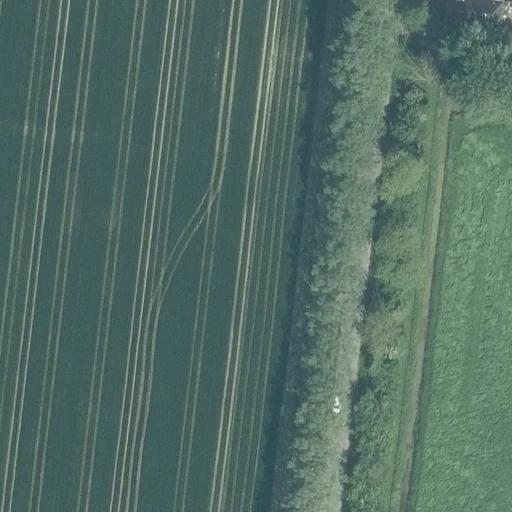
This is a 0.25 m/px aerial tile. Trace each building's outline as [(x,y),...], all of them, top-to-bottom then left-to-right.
[(503,3),(468,0),(464,0),(464,3),(448,2),(446,21),(462,22),(461,27),(500,30),(503,3)] [(124,1),(119,24),(160,33),(165,10),(124,1)] [(230,20),(228,68),(269,70),(269,44),(257,44),(258,21),(230,20)] [(119,24),(113,48),(154,58),(160,33),(119,24)] [(113,48),(107,72),(148,82),(154,58),(113,48)] [(207,79),(206,112),(253,114),(255,81),(207,79)] [(104,83),(96,115),(142,126),(150,94),(104,83)] [(206,112),(204,144),(251,147),(253,114),(206,112)] [(96,115),(88,148),(135,159),(142,126),(96,115)] [(207,156),(205,181),(246,182),(247,159),(207,156)] [(86,159),(81,183),(120,192),(125,168),(86,159)] [(205,181),(204,205),(245,206),(246,182),(205,181)] [(81,183),(76,207),(115,215),(120,192),(81,183)] [(204,205),(203,229),(244,231),(245,206),(204,205)] [(63,265),(63,288),(105,287),(104,265),(63,265)] [(193,270),(188,303),(233,310),(239,277),(193,270)] [(63,288),(64,313),(105,312),(105,287),(63,288)] [(188,303),(183,335),(228,342),(233,310),(188,303)] [(64,313),(64,337),(106,337),(105,312),(64,313)] [(64,337),(65,363),(106,362),(106,337),(64,337)] [(195,357),(188,405),(229,411),(232,388),(220,386),(223,362),(195,357)] [(93,374),(52,375),(52,400),(65,400),(66,424),(95,423),(93,374)] [(147,383),(124,384),(125,420),(148,419),(147,383)]
